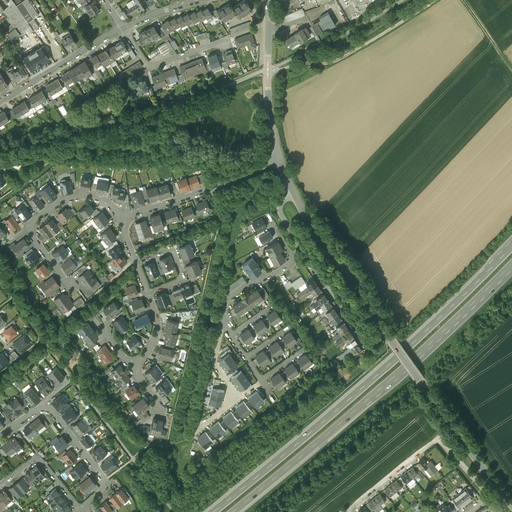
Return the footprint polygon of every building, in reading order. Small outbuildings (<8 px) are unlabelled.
[(29,1),(28,0),(23,0),(21,2),(19,0),(12,0),(30,26),(33,30),(39,26),(33,18),(38,14),(31,4),(32,4),(30,0),(29,1)] [(144,0),(132,0),(132,1),(135,5),(127,10),(125,8),(120,12),(116,14),(120,21),(125,17),(136,10),(137,11),(141,9),(141,10),(147,6),(148,6),(145,2),(144,0)] [(244,0),(232,7),(235,13),(238,17),(251,9),(244,0)] [(30,26),(13,1),(9,5),(8,5),(9,5),(4,9),(1,12),(15,28),(8,33),(13,40),(20,34),(20,33),(30,26)] [(88,5),(85,6),(85,7),(88,11),(88,13),(89,15),(91,16),(94,14),(93,13),(96,11),(97,12),(99,10),(95,4),(96,4),(94,1),(88,5)] [(229,3),(217,11),(219,15),(223,20),(235,13),(232,7),(229,3)] [(207,19),(212,15),(211,13),(207,8),(202,11),(206,17),(207,19)] [(200,21),(206,17),(202,11),(201,10),(195,13),(199,19),(200,21)] [(194,12),(189,15),(192,21),(193,23),(199,19),(195,13),(194,12)] [(317,23),(321,30),(324,28),(326,30),(335,25),(328,13),(319,18),(321,21),(317,23)] [(187,25),(192,21),(189,15),(188,14),(182,18),(186,23),(187,25)] [(181,16),(175,19),(179,25),(180,27),(186,23),(182,18),(181,16)] [(174,18),(169,21),(174,29),(179,25),(175,19),(174,18)] [(168,20),(161,25),(162,27),(167,34),(174,29),(169,21),(168,20)] [(312,26),(314,30),(316,33),(321,30),(317,23),(312,26)] [(243,24),(229,29),(231,34),(246,29),(243,24)] [(153,26),(146,31),(145,30),(139,34),(139,35),(141,39),(144,43),(151,39),(151,40),(154,38),(156,41),(160,38),(157,32),(153,26)] [(168,36),(167,34),(162,27),(160,29),(161,30),(164,35),(166,38),(168,36)] [(301,29),(295,33),(295,34),(286,39),(290,46),(299,40),(299,41),(306,37),(306,36),(310,34),(305,27),(302,29),(301,29)] [(205,39),(203,33),(195,36),(197,42),(205,39)] [(69,34),(61,39),(63,41),(67,49),(75,44),(69,34)] [(245,36),(234,40),(237,48),(248,44),(251,49),(256,48),(251,34),(250,34),(251,35),(246,37),(245,36)] [(172,41),(168,36),(166,38),(174,50),(178,48),(173,40),(172,41)] [(291,48),(290,46),(286,39),(283,41),(288,50),(291,48)] [(122,41),(114,46),(119,55),(122,53),(123,53),(122,53),(127,50),(124,46),(122,41)] [(163,55),(170,50),(165,42),(158,47),(158,48),(148,54),(151,59),(161,52),(163,55)] [(45,54),(48,52),(44,46),(24,58),(31,70),(37,66),(38,67),(42,64),(48,60),(45,54)] [(119,55),(114,46),(108,49),(114,58),(119,55)] [(114,58),(108,49),(103,52),(109,62),(114,59),(114,58)] [(231,51),(222,54),(225,61),(226,65),(227,65),(235,62),(231,51)] [(109,62),(103,52),(97,56),(102,63),(103,66),(109,62)] [(97,56),(96,54),(91,58),(94,63),(96,67),(96,66),(102,63),(97,56)] [(215,54),(207,57),(208,59),(210,64),(211,68),(212,68),(220,65),(215,54)] [(201,59),(190,63),(195,74),(205,70),(204,66),(201,59)] [(85,61),(79,65),(85,74),(86,76),(91,73),(92,73),(90,69),(85,61)] [(190,63),(179,67),(182,74),(183,78),(184,78),(195,74),(190,63)] [(85,74),(79,65),(74,68),(79,78),(85,74)] [(90,69),(92,73),(91,73),(95,78),(98,76),(95,72),(92,67),(90,69)] [(21,68),(13,72),(11,68),(6,71),(13,82),(25,74),(21,68)] [(74,68),(68,72),(73,80),(74,81),(79,78),(74,68)] [(173,69),(162,73),(166,85),(177,81),(178,80),(176,76),(173,69)] [(68,72),(62,75),(65,80),(67,83),(73,80),(68,72)] [(8,85),(1,73),(0,73),(0,89),(6,86),(6,87),(8,86),(8,85)] [(162,73),(151,77),(154,85),(156,89),(156,88),(166,85),(162,73)] [(57,79),(51,83),(57,91),(62,88),(58,81),(57,79)] [(142,79),(137,81),(138,82),(134,84),(138,95),(142,93),(142,92),(149,90),(145,80),(142,81),(142,79)] [(57,91),(51,83),(46,86),(47,89),(50,94),(51,95),(57,91)] [(41,91),(35,94),(40,103),(46,99),(42,92),(41,91)] [(35,94),(29,98),(30,99),(34,106),(31,107),(32,108),(34,112),(43,107),(40,103),(35,94)] [(24,101),(18,105),(23,113),(29,110),(25,103),(24,101)] [(18,105),(12,108),(13,110),(16,116),(19,114),(19,115),(23,113),(18,105)] [(4,112),(0,113),(0,119),(3,123),(9,120),(8,119),(5,114),(4,112)] [(80,184),(79,189),(88,190),(88,186),(90,179),(85,178),(85,176),(82,176),(81,177),(81,178),(80,182),(79,183),(80,184)] [(196,176),(187,179),(190,188),(199,185),(199,182),(196,176)] [(181,181),(178,182),(180,187),(181,186),(183,191),(190,188),(186,178),(180,180),(181,181)] [(60,184),(62,190),(62,194),(72,192),(71,185),(72,185),(71,182),(71,180),(67,181),(67,180),(65,179),(62,180),(60,181),(61,182),(60,182),(60,184)] [(162,185),(166,196),(171,195),(167,183),(162,185)] [(40,190),(43,194),(44,194),(46,197),(49,201),(57,195),(51,188),(49,185),(46,188),(44,187),(40,190)] [(157,187),(160,197),(160,198),(166,196),(162,185),(157,187)] [(113,186),(112,193),(111,197),(117,198),(117,199),(118,191),(119,191),(119,188),(113,186)] [(151,188),(155,199),(160,197),(157,187),(157,186),(151,188)] [(146,189),(148,197),(149,200),(155,199),(151,188),(146,189)] [(119,191),(118,191),(117,199),(117,198),(116,202),(122,203),(123,200),(124,194),(124,192),(119,191)] [(135,207),(144,204),(143,199),(140,191),(130,194),(135,207)] [(30,198),(30,200),(28,201),(36,211),(44,206),(39,199),(36,195),(33,198),(31,197),(30,198)] [(198,210),(200,214),(209,210),(206,201),(196,205),(198,210)] [(84,217),(94,210),(89,203),(79,211),(84,217)] [(16,211),(19,215),(24,221),(32,215),(26,208),(23,204),(15,210),(16,210),(16,211)] [(185,220),(194,216),(191,207),(188,209),(185,210),(184,210),(181,211),(185,220)] [(70,215),(67,210),(66,209),(58,215),(59,216),(63,221),(70,215)] [(178,219),(176,214),(175,209),(165,213),(167,220),(168,222),(169,223),(171,222),(171,221),(177,219),(178,219)] [(96,223),(105,216),(102,211),(100,213),(96,216),(93,219),(96,223)] [(12,217),(16,222),(19,220),(13,213),(10,215),(12,217)] [(164,228),(162,222),(159,214),(155,216),(159,229),(163,228),(164,228)] [(63,221),(59,216),(56,218),(59,222),(62,225),(64,223),(63,221)] [(99,228),(102,225),(107,222),(109,220),(105,216),(96,223),(99,228)] [(154,231),(159,229),(155,216),(150,217),(152,225),(154,231)] [(12,217),(6,222),(8,225),(12,230),(18,225),(16,222),(12,217)] [(253,224),(257,231),(265,227),(265,226),(261,219),(253,223),(253,224)] [(52,234),(59,229),(52,220),(48,222),(48,221),(44,224),(52,234)] [(149,235),(147,227),(145,221),(135,224),(139,238),(149,235)] [(46,239),(52,234),(44,224),(41,226),(42,227),(39,230),(42,234),(46,239)] [(100,235),(103,239),(113,232),(109,228),(102,233),(100,235)] [(269,231),(258,237),(262,244),(273,238),(269,231)] [(103,239),(107,244),(112,240),(116,237),(113,232),(103,239)] [(45,240),(46,239),(42,234),(38,238),(42,244),(46,241),(45,240)] [(18,255),(22,252),(29,246),(24,239),(15,245),(12,248),(13,248),(18,255)] [(265,249),(270,257),(280,252),(282,250),(278,242),(265,249)] [(109,251),(114,247),(112,244),(109,246),(105,249),(107,253),(109,251)] [(114,258),(120,254),(123,252),(117,244),(114,247),(109,251),(114,258)] [(178,248),(180,254),(192,249),(190,244),(183,246),(178,248)] [(62,245),(58,248),(52,253),(55,257),(65,249),(62,245)] [(68,253),(65,249),(55,257),(58,261),(62,258),(66,254),(68,253)] [(182,259),(187,257),(194,254),(192,249),(180,254),(182,259)] [(25,258),(31,266),(39,260),(33,252),(32,253),(27,257),(25,258)] [(280,252),(270,257),(275,265),(275,266),(280,263),(284,260),(280,252)] [(115,270),(120,266),(126,261),(120,254),(114,258),(109,262),(115,270)] [(170,263),(168,257),(159,260),(161,265),(163,271),(164,271),(172,268),(170,263)] [(249,275),(251,278),(261,271),(257,266),(258,265),(257,263),(256,264),(252,258),(242,266),(244,269),(243,270),(247,276),(249,275)] [(71,259),(68,260),(62,265),(67,272),(68,271),(69,273),(73,269),(76,266),(72,260),(71,259)] [(185,266),(187,271),(199,267),(197,261),(191,264),(185,266)] [(157,275),(155,268),(153,263),(145,266),(146,270),(146,271),(147,273),(148,274),(150,278),(157,275)] [(41,277),(42,277),(46,274),(49,272),(43,264),(36,270),(41,277)] [(78,277),(82,283),(93,275),(86,266),(85,267),(84,265),(81,267),(83,269),(78,273),(80,275),(78,277)] [(187,271),(189,277),(195,275),(201,272),(199,267),(187,271)] [(108,281),(114,275),(111,272),(105,277),(108,281)] [(39,279),(41,282),(43,281),(48,276),(46,274),(42,277),(41,277),(39,279)] [(93,275),(82,283),(86,288),(90,286),(97,280),(93,275)] [(293,286),(295,289),(305,282),(301,276),(291,283),(289,280),(283,284),(287,290),(293,286)] [(47,294),(52,290),(58,285),(57,284),(53,279),(52,277),(44,283),(41,286),(42,286),(47,293),(47,294)] [(226,288),(224,296),(225,296),(245,282),(242,277),(226,288)] [(310,290),(317,285),(313,279),(306,284),(310,290)] [(97,280),(90,286),(93,291),(100,285),(97,280)] [(189,284),(180,288),(183,297),(192,293),(193,293),(190,287),(189,284)] [(190,287),(193,293),(192,293),(193,294),(200,292),(195,284),(190,287)] [(125,289),(129,298),(131,297),(138,294),(135,285),(125,289)] [(321,290),(317,285),(310,290),(314,295),(321,290)] [(172,291),(173,294),(175,300),(176,300),(183,297),(180,288),(172,291)] [(258,291),(262,296),(267,293),(263,288),(258,291)] [(232,307),(234,309),(237,313),(239,316),(263,298),(262,296),(258,291),(257,289),(232,307)] [(156,296),(160,306),(168,303),(169,303),(166,296),(165,293),(156,296)] [(58,306),(68,298),(66,295),(64,296),(63,294),(54,300),(58,306)] [(327,299),(323,294),(316,299),(320,304),(327,299)] [(69,303),(71,302),(68,298),(58,306),(63,312),(72,306),(69,303)] [(80,298),(73,303),(77,308),(84,302),(80,298)] [(331,305),(327,299),(320,304),(324,310),(331,305)] [(138,301),(132,303),(132,304),(135,313),(145,309),(141,300),(138,301)] [(113,301),(103,309),(108,314),(106,315),(108,318),(119,309),(113,301)] [(330,319),(337,314),(333,308),(326,313),(330,319)] [(123,310),(116,315),(118,318),(121,316),(125,313),(123,310)] [(271,313),(277,322),(281,319),(280,317),(276,311),(275,310),(271,313)] [(86,318),(89,322),(95,317),(92,313),(86,318)] [(272,323),(273,325),(277,322),(271,313),(266,316),(268,317),(272,323)] [(341,319),(337,314),(330,319),(333,324),(341,319)] [(134,320),(138,329),(151,324),(147,315),(138,318),(134,320)] [(121,316),(118,318),(113,322),(121,331),(124,329),(125,330),(128,328),(127,327),(129,325),(121,316)] [(167,319),(165,325),(177,327),(178,322),(167,319)] [(262,319),(257,322),(264,331),(268,328),(267,327),(263,321),(262,319)] [(83,338),(84,337),(93,330),(87,322),(77,330),(83,338)] [(253,325),(254,327),(258,333),(259,334),(264,331),(257,322),(253,325)] [(343,322),(336,327),(338,330),(340,333),(347,328),(343,322)] [(6,329),(3,332),(9,339),(17,333),(11,326),(11,325),(6,329)] [(166,330),(176,333),(177,327),(165,325),(164,330),(166,330)] [(347,328),(340,333),(342,336),(343,338),(351,334),(347,328)] [(248,329),(244,332),(250,341),(254,338),(253,336),(249,330),(248,329)] [(89,344),(93,341),(98,337),(93,330),(84,337),(89,343),(89,344)] [(165,336),(176,338),(177,333),(176,333),(166,330),(165,336)] [(240,335),(241,336),(245,342),(246,344),(250,341),(244,332),(240,335)] [(286,335),(293,344),(297,341),(296,339),(292,333),(290,332),(286,335)] [(135,335),(140,342),(145,338),(137,333),(135,335)] [(342,336),(340,333),(334,337),(332,338),(334,341),(342,336)] [(18,352),(24,347),(25,347),(27,346),(27,345),(30,342),(24,335),(13,344),(18,352)] [(128,348),(130,351),(141,343),(140,342),(135,335),(127,341),(130,346),(128,348)] [(282,338),(283,339),(287,345),(288,347),(293,344),(286,335),(282,338)] [(163,341),(166,342),(174,344),(175,344),(176,338),(165,336),(163,341)] [(350,348),(357,343),(353,338),(346,343),(350,348)] [(90,349),(96,344),(93,341),(89,344),(89,343),(87,345),(90,349)] [(277,341),(273,344),(279,353),(283,350),(282,349),(278,343),(277,341)] [(361,349),(357,343),(350,348),(354,354),(361,349)] [(268,347),(270,349),(274,355),(275,356),(279,353),(273,344),(268,347)] [(105,346),(97,351),(103,360),(102,360),(104,363),(107,361),(107,360),(112,356),(105,346)] [(172,356),(173,357),(174,356),(174,354),(174,353),(173,353),(173,350),(160,346),(157,356),(163,358),(166,358),(167,359),(171,360),(172,356)] [(354,354),(350,348),(344,352),(338,357),(343,363),(351,357),(354,354)] [(219,356),(221,359),(229,353),(231,352),(229,349),(224,352),(224,353),(219,356)] [(14,351),(10,354),(15,360),(18,356),(14,351)] [(264,351),(259,354),(266,363),(270,360),(269,358),(265,352),(264,351)] [(0,367),(8,361),(6,358),(2,353),(0,354),(0,367)] [(219,361),(222,365),(232,358),(229,353),(221,359),(219,361)] [(6,358),(8,361),(10,363),(15,360),(10,354),(6,358)] [(255,357),(256,358),(260,364),(261,366),(266,363),(259,354),(255,357)] [(302,357),(308,366),(312,363),(311,361),(307,355),(306,354),(302,357)] [(299,361),(303,367),(304,369),(308,366),(302,357),(297,360),(299,361)] [(235,362),(232,358),(222,365),(224,369),(235,362)] [(238,366),(235,362),(224,369),(227,373),(230,371),(235,368),(238,366)] [(288,366),(295,375),(299,372),(298,371),(294,365),(293,363),(288,366)] [(117,378),(124,372),(119,365),(117,367),(117,366),(115,367),(115,368),(111,371),(113,374),(114,374),(117,378)] [(111,366),(104,371),(106,374),(113,368),(111,366)] [(145,373),(148,377),(157,370),(154,366),(153,367),(147,371),(145,373)] [(285,371),(289,377),(290,378),(295,375),(288,366),(284,369),(285,371)] [(56,367),(52,370),(61,381),(63,380),(62,379),(64,377),(56,367)] [(48,374),(52,378),(56,384),(58,382),(59,383),(61,381),(52,370),(48,374)] [(151,382),(153,381),(157,377),(161,375),(157,370),(148,377),(151,382)] [(231,378),(234,382),(244,375),(241,371),(238,373),(233,376),(231,378)] [(121,383),(122,385),(130,379),(124,372),(117,378),(118,379),(117,380),(120,384),(121,383)] [(275,376),(281,385),(286,382),(284,380),(280,374),(279,373),(275,376)] [(247,379),(244,375),(234,382),(237,386),(247,379)] [(272,380),(276,386),(277,388),(281,385),(275,376),(271,379),(272,380)] [(47,377),(44,379),(50,386),(52,384),(49,380),(47,377)] [(44,379),(37,385),(43,393),(50,387),(50,386),(44,379)] [(250,383),(247,379),(237,386),(240,390),(245,387),(250,383)] [(155,387),(158,391),(168,384),(164,380),(161,382),(157,386),(155,387)] [(158,391),(162,396),(171,389),(168,384),(158,391)] [(126,392),(126,391),(131,387),(129,385),(128,386),(122,390),(124,393),(126,392)] [(126,392),(132,399),(139,393),(134,386),(131,387),(126,391),(126,392)] [(24,393),(24,395),(31,404),(33,402),(35,402),(37,401),(37,399),(39,397),(35,392),(31,387),(24,393)] [(256,392),(252,395),(260,404),(264,401),(256,392)] [(61,395),(52,401),(58,409),(61,407),(67,403),(67,402),(61,395)] [(256,408),(260,404),(252,395),(248,398),(256,408)] [(21,396),(19,398),(24,406),(27,403),(21,396)] [(12,400),(9,402),(18,412),(20,410),(20,409),(23,407),(16,398),(12,400)] [(139,413),(139,414),(144,410),(149,406),(143,398),(133,406),(139,413)] [(220,406),(222,401),(210,398),(209,403),(214,405),(220,406)] [(7,405),(4,407),(11,416),(14,414),(15,414),(18,412),(9,402),(6,404),(7,405)] [(244,402),(240,405),(247,415),(251,412),(244,402)] [(243,418),(247,415),(240,405),(235,409),(243,418)] [(71,407),(65,412),(62,414),(68,422),(77,415),(71,408),(71,407)] [(4,410),(1,412),(7,420),(10,417),(4,410)] [(139,413),(138,414),(141,419),(148,415),(144,410),(139,414),(139,413)] [(231,412),(227,416),(235,425),(239,422),(231,412)] [(231,428),(235,425),(227,416),(223,419),(231,428)] [(31,424),(37,430),(44,425),(40,420),(39,418),(31,424)] [(40,420),(44,425),(46,427),(49,425),(43,418),(40,420)] [(149,433),(150,433),(154,434),(158,421),(153,419),(151,424),(150,427),(150,428),(151,428),(149,433)] [(80,420),(73,426),(79,434),(83,430),(87,427),(84,423),(83,423),(80,420)] [(158,421),(154,434),(159,435),(160,430),(161,431),(161,430),(162,427),(161,427),(162,422),(158,421)] [(218,423),(214,426),(222,436),(226,432),(218,423)] [(27,434),(29,437),(37,431),(37,430),(31,424),(23,430),(27,434)] [(150,433),(149,433),(151,428),(150,428),(150,427),(144,426),(142,433),(149,435),(150,433)] [(218,439),(222,436),(214,426),(210,429),(218,439)] [(206,433),(201,436),(209,446),(213,442),(206,433)] [(93,442),(87,435),(86,436),(81,440),(87,447),(93,442)] [(56,436),(49,442),(52,445),(54,443),(59,439),(56,436)] [(205,449),(209,446),(201,436),(197,440),(205,449)] [(8,441),(9,442),(16,450),(16,451),(22,447),(19,443),(19,441),(17,441),(14,437),(10,440),(10,439),(8,441)] [(59,439),(54,443),(60,450),(68,444),(62,437),(59,439)] [(9,442),(3,447),(9,454),(11,453),(12,453),(16,450),(9,442)] [(103,450),(102,449),(99,446),(92,451),(95,454),(95,456),(98,460),(102,457),(106,453),(103,450)] [(63,456),(69,463),(76,458),(70,450),(66,453),(63,456)] [(109,451),(106,453),(102,457),(103,459),(111,454),(109,451)] [(110,458),(105,462),(101,465),(107,473),(116,466),(110,458)] [(418,463),(422,468),(423,470),(424,470),(429,466),(423,458),(418,463)] [(73,468),(69,471),(71,473),(75,479),(82,473),(86,470),(80,463),(78,465),(77,465),(74,467),(74,468),(73,468)] [(31,470),(38,480),(44,475),(39,469),(36,465),(31,470)] [(64,471),(68,475),(71,473),(69,471),(73,468),(71,466),(64,471)] [(413,467),(407,471),(413,478),(418,474),(421,479),(425,476),(424,475),(420,470),(417,472),(413,467)] [(31,481),(33,484),(38,480),(31,470),(25,474),(31,481)] [(407,471),(401,476),(407,483),(413,478),(407,471)] [(89,477),(88,477),(83,482),(80,484),(86,492),(95,484),(89,477)] [(21,479),(16,483),(23,492),(28,488),(26,485),(21,479)] [(391,485),(396,491),(402,487),(397,480),(391,485)] [(10,488),(15,493),(17,496),(23,492),(16,483),(10,488)] [(385,489),(391,496),(396,491),(391,485),(385,489)] [(469,486),(466,488),(473,497),(476,495),(469,486)] [(466,488),(460,494),(467,502),(473,497),(466,488)] [(50,503),(61,495),(56,489),(50,494),(46,497),(48,499),(47,499),(50,503)] [(115,493),(122,501),(127,497),(124,493),(121,489),(115,493)] [(0,492),(0,495),(6,503),(11,500),(11,499),(8,495),(7,494),(5,491),(5,492),(3,490),(0,492)] [(383,491),(380,493),(386,500),(388,502),(390,501),(388,498),(383,491)] [(8,495),(11,499),(11,500),(13,502),(16,500),(12,495),(10,493),(8,495)] [(110,498),(114,503),(116,506),(122,501),(115,493),(110,498)] [(375,498),(380,505),(386,500),(380,493),(375,498)] [(460,494),(453,499),(460,508),(467,502),(460,494)] [(57,511),(65,511),(71,507),(61,495),(50,503),(54,507),(57,511)] [(375,498),(369,503),(374,509),(376,511),(378,511),(382,508),(380,505),(375,498)] [(451,501),(453,503),(458,510),(460,508),(453,499),(451,501)] [(100,506),(104,511),(109,511),(112,510),(109,506),(106,502),(100,506)] [(448,508),(448,509),(450,511),(451,511),(454,511),(458,510),(453,503),(448,507),(448,508)]
